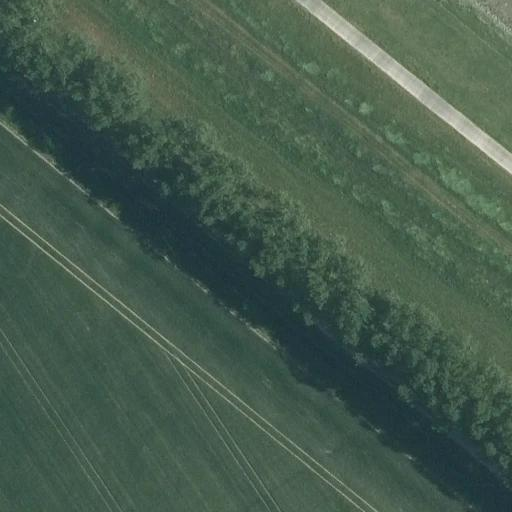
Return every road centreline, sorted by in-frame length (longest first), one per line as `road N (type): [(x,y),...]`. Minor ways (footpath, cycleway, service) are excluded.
road 1 (track): [(0,64),(511,486)]
road 2 (unclassified): [(306,0),(511,165)]
